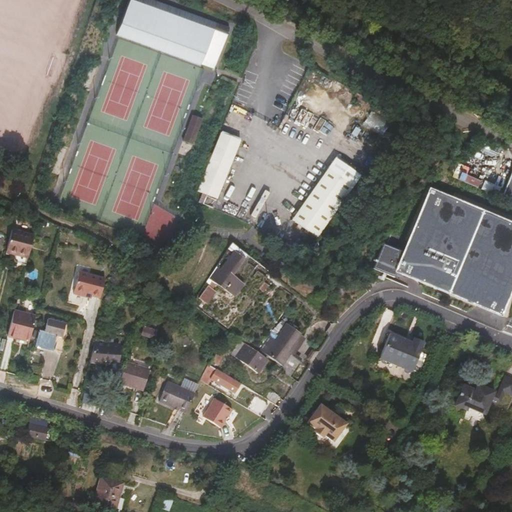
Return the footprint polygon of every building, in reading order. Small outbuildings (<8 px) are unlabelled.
[(205,62),(217,67),(232,30),(156,0),(133,0),(120,34),(203,67),(205,62)] [(414,73),(419,77),(424,71),(419,66),(414,73)] [(363,124),(383,135),(391,121),(371,110),(363,124)] [(216,201),(243,143),(223,135),(196,191),(216,201)] [(335,163),(289,225),(313,243),(359,182),(335,163)] [(478,186),(481,180),(466,174),(468,168),(459,164),(454,176),(478,186)] [(498,194),(500,187),(485,181),(483,188),(498,194)] [(383,242),(373,266),(393,275),(395,270),(499,315),(511,286),(511,223),(431,188),(403,251),(383,242)] [(511,206),(494,198),(491,204),(511,213),(511,206)] [(27,262),(33,241),(7,232),(0,253),(27,262)] [(226,258),(237,266),(241,261),(230,252),(226,258)] [(228,277),(237,266),(226,258),(216,269),(214,268),(206,279),(226,295),(236,283),(228,277)] [(82,294),(96,298),(101,280),(75,272),(69,294),(81,298),(82,294)] [(196,297),(203,303),(212,290),(205,285),(196,297)] [(13,312),(6,338),(13,340),(12,345),(24,348),(32,317),(13,312)] [(33,345),(59,352),(66,326),(45,320),(41,333),(36,332),(33,345)] [(270,361),(293,377),(301,366),(295,361),(288,357),(301,339),(286,329),(266,358),(270,361)] [(380,360),(412,374),(425,343),(414,338),(412,343),(390,334),(380,360)] [(288,357),(295,361),(307,344),(301,339),(288,357)] [(260,375),(270,361),(266,358),(263,356),(258,363),(251,358),(256,351),(242,341),(232,355),(260,375)] [(89,343),(84,360),(97,360),(98,362),(114,362),(114,344),(89,343)] [(263,356),(256,351),(251,358),(258,363),(263,356)] [(201,378),(207,382),(209,378),(218,383),(217,384),(233,394),(238,386),(223,376),(223,375),(207,365),(201,378)] [(121,367),(115,389),(140,395),(146,374),(121,367)] [(455,408),(467,414),(468,410),(485,417),(491,401),(500,404),(504,393),(511,397),(511,380),(504,378),(497,397),(493,396),(494,394),(477,387),(475,392),(463,388),(455,408)] [(160,401),(186,412),(194,392),(168,381),(160,401)] [(267,402),(279,410),(283,403),(271,395),(267,402)] [(253,413),(266,422),(274,410),(261,401),(253,413)] [(209,421),(226,432),(238,414),(221,402),(209,421)] [(324,434),(332,441),(345,422),(319,403),(306,421),(315,429),(315,431),(320,435),(324,434)] [(22,437),(34,439),(36,428),(25,426),(22,437)] [(92,506),(111,511),(113,511),(117,500),(116,499),(119,487),(99,481),(92,506)]
